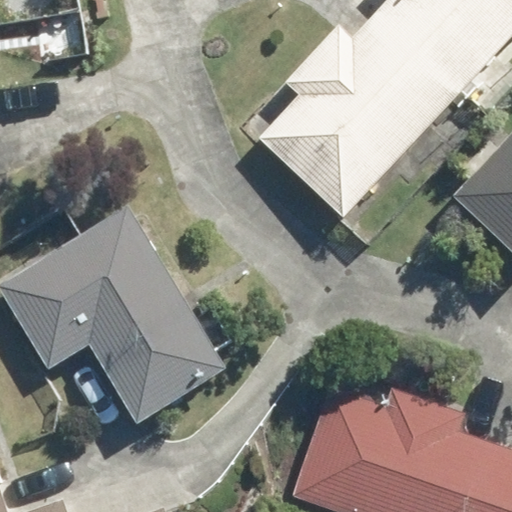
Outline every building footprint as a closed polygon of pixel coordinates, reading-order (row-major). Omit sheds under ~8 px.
[(511,0),(399,0),(388,12),(474,91),(511,50),(511,0)] [(474,91),(388,12),(313,96),(270,143),(353,220),(474,91)] [(511,146),(464,198),(511,242),(511,146)] [(137,207),(8,288),(60,371),(100,347),(147,425),(238,368),(137,207)] [(331,386),(293,495),(341,511),(467,511),(492,444),(457,433),(464,415),(389,389),(384,404),(331,386)] [(511,511),(511,451),(492,444),(467,511),(511,511)] [(14,511),(0,468),(0,511),(75,511),(73,505),(51,511),(14,511)]
